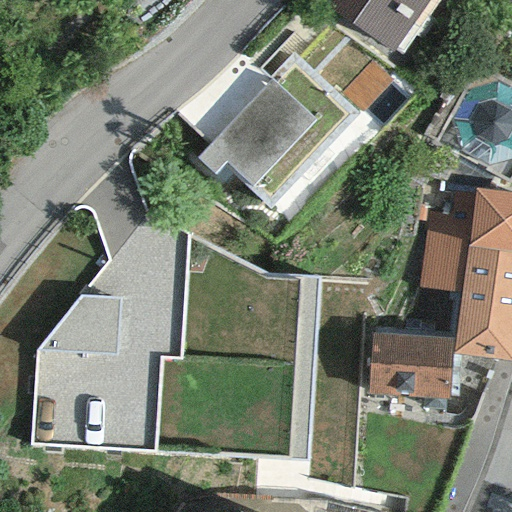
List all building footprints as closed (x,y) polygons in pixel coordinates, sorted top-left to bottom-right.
[(342,0),(333,13),(390,52),(425,0),(342,0)] [(351,117),(291,60),(195,160),(212,176),(224,164),(266,205),(351,117)] [(511,175),(511,87),(476,68),(435,140),(509,181),(511,175)] [(511,325),(511,203),(454,194),(450,221),(431,218),(421,287),(464,293),(455,351),(507,359),(511,325)] [(262,276),(148,216),(36,352),(30,448),(307,464),(318,279),(262,276)] [(446,346),(379,340),(374,391),(441,397),(446,346)]
